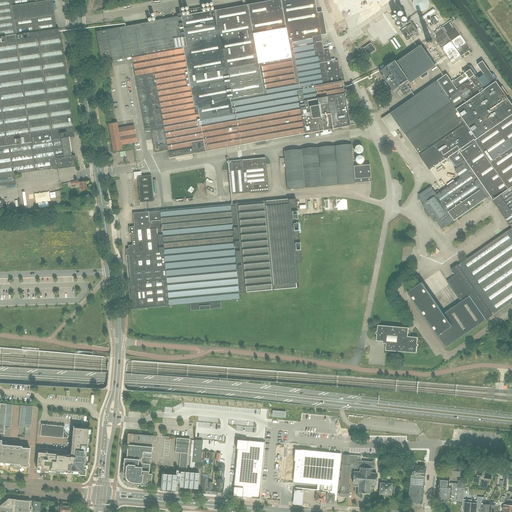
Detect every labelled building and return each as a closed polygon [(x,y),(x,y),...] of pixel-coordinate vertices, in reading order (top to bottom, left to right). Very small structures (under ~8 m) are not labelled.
[(71,156),(69,137),(73,137),(74,136),(73,133),(73,132),(73,130),(74,130),(60,35),(59,35),(59,32),(59,31),(58,29),(56,29),(52,0),(0,0),(0,185),(16,184),(15,174),(51,169),(51,167),(57,166),(58,168),(75,166),(76,166),(74,155),(71,156)] [(241,145),(256,142),(256,145),(266,144),(265,140),(327,129),(349,126),(350,125),(354,125),(351,111),(347,112),(343,88),(342,81),(345,81),(343,73),(340,74),(337,60),(331,61),(330,53),(329,48),(323,49),(322,41),(321,35),(317,12),(314,0),(273,0),(247,5),(246,5),(245,0),(242,0),(243,5),(214,10),(202,13),(201,7),(190,9),(191,15),(181,16),(181,13),(177,14),(178,17),(125,26),(105,30),(96,32),(101,62),(103,62),(106,61),(107,66),(108,70),(110,77),(114,77),(113,69),(111,61),(111,60),(132,57),(145,132),(151,131),(154,153),(168,150),(169,158),(193,153),(194,153),(241,145)] [(413,0),(418,11),(431,5),(428,0),(413,0)] [(408,41),(419,33),(411,21),(400,29),(408,41)] [(368,55),(375,51),(371,43),(363,48),(368,55)] [(396,61),(380,72),(393,91),(399,87),(404,96),(411,91),(407,86),(436,66),(421,46),(397,62),(396,61)] [(484,74),(489,71),(483,61),(477,65),(484,74)] [(390,114),(382,120),(391,133),(400,127),(405,134),(419,155),(430,170),(449,156),(457,168),(455,170),(461,179),(440,193),(438,190),(435,192),(431,187),(419,195),(420,198),(423,202),(425,204),(423,205),(426,210),(431,216),(434,222),(436,221),(442,229),(454,221),(490,196),(511,227),(458,265),(458,264),(451,269),(455,275),(450,279),(464,299),(461,301),(444,313),(430,293),(422,282),(408,292),(446,347),(461,337),(511,301),(511,104),(496,82),(491,85),(486,88),(478,76),(476,77),(471,70),(452,82),(447,74),(390,113),(390,114)] [(114,123),(114,122),(111,123),(111,124),(108,124),(113,152),(122,150),(121,145),(137,142),(134,126),(118,128),(117,123),(114,123)] [(358,154),(359,154),(360,154),(360,153),(361,153),(362,152),(362,151),(363,150),(363,149),(362,148),(362,147),(361,146),(360,146),(360,145),(359,145),(358,145),(357,145),(356,146),(355,146),(355,147),(354,148),(354,149),(354,150),(354,151),(355,151),(355,152),(356,153),(357,153),(358,154)] [(359,164),(360,164),(361,164),(361,163),(362,163),(362,162),(363,162),(363,161),(363,160),(364,159),(363,159),(363,158),(363,157),(362,156),(361,156),(360,155),(359,155),(358,155),(358,156),(357,156),(356,156),(356,157),(356,158),(355,158),(355,159),(355,160),(355,161),(356,161),(356,162),(357,163),(358,164),(359,164)] [(230,194),(268,191),(265,158),(242,160),(242,161),(227,162),(230,194)] [(75,182),(75,181),(71,182),(67,183),(68,187),(71,187),(75,186),(75,185),(80,184),(81,191),(87,190),(86,181),(80,182),(80,181),(75,182)] [(231,203),(160,208),(161,215),(201,212),(201,214),(207,213),(207,210),(231,208),(231,203)] [(92,231),(44,232),(44,246),(92,244),(92,231)] [(412,262),(413,246),(403,245),(402,261),(412,262)] [(235,247),(164,252),(167,288),(168,302),(238,297),(235,247)] [(246,290),(270,289),(270,280),(245,281),(246,290)] [(408,336),(408,328),(378,325),(378,332),(377,332),(376,334),(377,334),(377,341),(383,341),(383,343),(386,344),(386,350),(416,353),(417,346),(418,346),(418,344),(417,344),(418,337),(408,336)] [(70,455),(69,470),(71,470),(71,473),(79,474),(79,475),(85,475),(90,428),(73,426),(70,455)] [(151,458),(152,447),(129,445),(130,434),(128,434),(127,445),(128,445),(126,458),(124,458),(123,473),(124,473),(124,475),(125,477),(125,479),(127,481),(131,483),(133,483),(132,485),(147,486),(148,484),(151,484),(152,474),(148,474),(149,472),(150,464),(142,464),(141,462),(141,458),(142,457),(151,458)] [(187,469),(189,439),(177,438),(175,453),(180,453),(179,468),(187,469)] [(4,448),(7,445),(6,441),(1,444),(1,441),(0,440),(0,462),(6,463),(8,465),(9,465),(9,467),(17,470),(26,467),(25,466),(28,464),(30,449),(21,448),(21,449),(4,448)] [(195,462),(201,463),(203,440),(195,440),(193,462),(195,462)] [(238,448),(236,447),(236,449),(237,449),(233,496),(259,499),(263,461),(257,461),(259,442),(246,440),(238,440),(238,448)] [(43,465),(45,449),(38,448),(37,470),(38,471),(40,471),(43,472),(43,465)] [(52,472),(54,449),(45,449),(43,465),(43,472),(48,472),(48,471),(52,472)] [(61,467),(62,450),(54,449),(52,472),(56,472),(56,473),(60,473),(61,467)] [(282,476),(282,480),(294,481),(317,484),(317,490),(327,491),(327,494),(326,503),(333,503),(334,500),(336,500),(341,454),(302,450),(301,450),(291,449),(285,449),(282,476)] [(69,470),(70,455),(69,454),(66,452),(66,450),(62,450),(61,467),(60,473),(63,474),(64,473),(66,473),(67,472),(67,473),(68,470),(69,470)] [(340,473),(339,481),(339,490),(340,490),(340,496),(348,497),(348,491),(350,491),(350,486),(348,486),(350,473),(352,474),(353,471),(354,471),(353,483),(354,483),(354,486),(355,486),(358,487),(358,492),(362,493),(365,493),(370,493),(370,488),(374,488),(375,486),(375,485),(376,485),(377,473),(371,472),(372,469),(374,469),(375,462),(361,461),(362,456),(343,454),(342,464),(342,471),(340,471),(340,473)] [(385,467),(386,459),(378,459),(378,467),(385,467)] [(409,485),(413,485),(423,487),(425,467),(417,466),(416,466),(415,471),(412,471),(412,475),(410,475),(409,485)] [(492,479),(492,473),(485,473),(485,471),(483,471),(483,470),(478,469),(477,478),(474,477),(473,482),(479,483),(479,485),(482,486),(481,488),(487,489),(487,485),(490,485),(490,479),(492,479)] [(175,490),(176,487),(198,489),(199,473),(178,471),(178,470),(176,470),(176,473),(176,474),(162,473),(161,489),(175,490)] [(386,483),(386,478),(382,478),(381,483),(380,483),(379,493),(391,495),(391,491),(394,491),(394,487),(391,487),(392,484),(386,483)] [(440,487),(439,499),(451,501),(451,500),(463,501),(463,499),(464,491),(468,491),(469,487),(465,487),(466,481),(458,480),(458,484),(449,483),(450,479),(440,478),(439,487),(440,487)] [(413,485),(409,485),(407,501),(409,501),(409,502),(422,504),(423,487),(413,485)] [(303,489),(294,488),(292,502),(301,503),(303,489)] [(316,502),(321,503),(321,502),(324,502),(325,492),(317,491),(316,502)] [(511,511),(511,499),(508,499),(505,499),(505,497),(502,496),(501,502),(504,503),(503,511),(511,511)] [(471,500),(470,511),(476,511),(477,509),(477,507),(480,507),(481,503),(482,501),(484,498),(478,497),(477,501),(471,500)] [(29,511),(30,510),(31,510),(32,506),(32,501),(9,499),(5,502),(0,505),(0,511),(29,511)] [(463,501),(462,505),(465,506),(465,508),(464,511),(470,511),(471,500),(463,499),(463,501)] [(31,510),(31,511),(40,511),(41,501),(37,501),(33,501),(33,506),(32,506),(31,510)] [(480,507),(483,508),(482,511),(488,511),(489,508),(489,505),(486,504),(487,502),(482,501),(481,503),(480,507)] [(489,508),(488,511),(494,511),(495,509),(498,509),(498,502),(490,502),(489,505),(489,508)]
